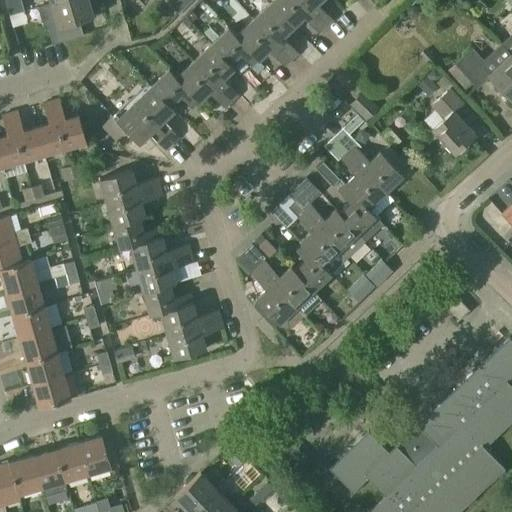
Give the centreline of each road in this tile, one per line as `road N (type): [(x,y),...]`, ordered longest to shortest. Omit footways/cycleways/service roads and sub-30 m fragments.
road 1 (residential): [(107,400),(245,361),(208,180),(380,16)]
road 2 (residential): [(511,151),(435,218),(511,292)]
